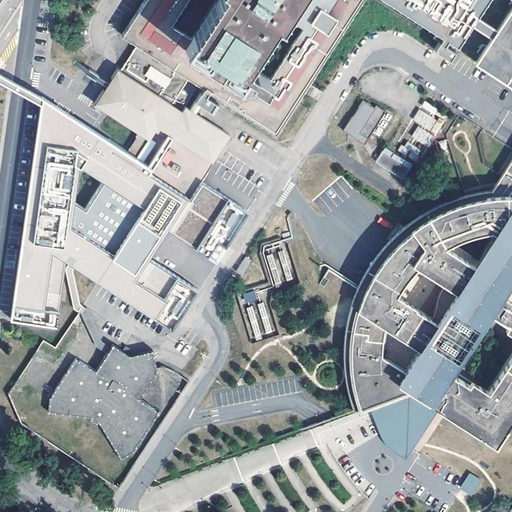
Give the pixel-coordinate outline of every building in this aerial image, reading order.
[(486,7),(505,19),(511,6),(511,0),(143,0),(121,35),(134,44),(94,103),(138,133),(126,152),(123,157),(190,199),(201,181),(230,135),(197,113),(202,105),(213,112),(219,104),(207,96),(209,92),(276,135),(303,92),(309,84),(362,0),(384,0),(442,37),(434,49),(452,61),(473,27),(478,19),(486,7)] [(511,6),(505,19),(497,31),(492,39),(474,67),(511,91),(511,6)] [(478,19),(473,27),(492,39),(497,31),(478,19)] [(190,199),(123,157),(126,152),(41,95),(41,98),(9,318),(56,325),(65,259),(70,263),(75,266),(171,330),(198,290),(147,257),(166,227),(218,261),(248,212),(201,181),(190,199)] [(362,99),(343,130),(364,144),(386,111),(376,105),(374,107),(362,99)] [(434,115),(437,108),(423,100),(413,120),(418,123),(411,137),(429,147),(443,120),(434,115)] [(398,151),(415,161),(422,150),(405,140),(398,151)] [(373,156),(377,158),(375,161),(402,178),(411,164),(384,147),(379,156),(375,154),(373,156)] [(346,380),(347,387),(353,409),(355,413),(369,407),(377,405),(376,406),(383,411),(384,409),(402,421),(405,416),(420,426),(431,408),(436,412),(443,416),(497,452),(511,428),(511,156),(501,175),(490,191),(481,193),(470,194),(465,196),(451,200),(435,206),(418,216),(404,226),(389,240),(376,255),(365,272),(357,288),(356,291),(354,296),(348,313),(345,327),(344,333),(343,357),(344,366),(344,370),(346,380)] [(379,217),(377,222),(389,229),(392,223),(379,217)] [(283,250),(277,252),(286,281),(292,280),(283,250)] [(271,254),(266,255),(275,285),(280,283),(271,254)] [(245,256),(235,272),(241,276),(251,260),(245,256)] [(75,266),(70,263),(65,270),(74,308),(77,310),(82,304),(80,303),(73,270),(75,266)] [(253,290),(242,294),(244,303),(256,299),(253,290)] [(263,303),(257,305),(266,334),(272,333),(263,303)] [(251,307),(246,308),(255,338),(260,336),(251,307)] [(97,370),(77,357),(50,397),(49,410),(91,415),(92,418),(97,421),(99,420),(120,457),(132,450),(137,443),(158,411),(138,398),(156,369),(155,367),(151,349),(128,354),(114,343),(111,348),(107,354),(97,370)] [(405,460),(436,412),(431,408),(420,426),(405,416),(402,421),(384,409),(383,411),(376,406),(377,405),(369,407),(379,434),(384,442),(389,449),(397,455),(405,460)] [(482,482),(470,474),(461,490),(472,497),(482,482)]
